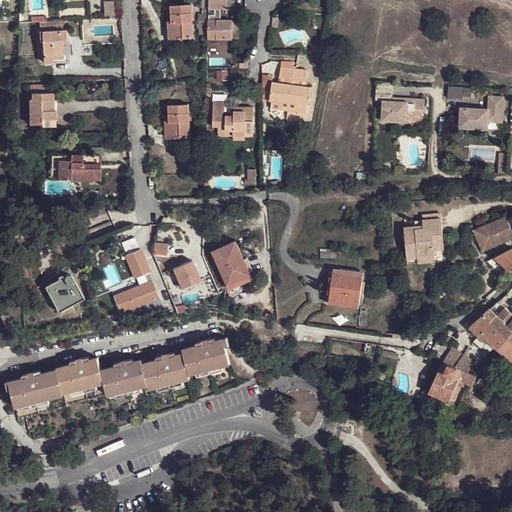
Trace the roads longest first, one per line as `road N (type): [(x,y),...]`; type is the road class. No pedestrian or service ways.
road 1 (residential): [(128,0),(146,203),(268,196)]
road 2 (track): [(325,429),(356,445),(395,490),(427,504),(511,482)]
road 3 (residential): [(0,485),(57,479),(195,426)]
road 4 (residential): [(272,426),(301,443),(318,437),(329,418),(315,387),(293,383),(275,395)]
